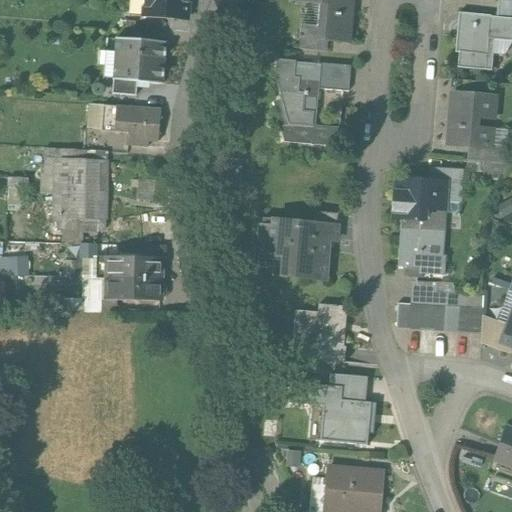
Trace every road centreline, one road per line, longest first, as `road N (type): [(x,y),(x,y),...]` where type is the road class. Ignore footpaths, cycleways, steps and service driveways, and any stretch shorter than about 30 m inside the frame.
road 1 (residential): [(255,511),(183,215),(190,110),(219,0)]
road 2 (residential): [(393,370),(370,242),(372,150)]
road 3 (residential): [(372,150),(403,140),(427,119),(438,23),(432,0)]
road 4 (residential): [(384,25),(372,150)]
